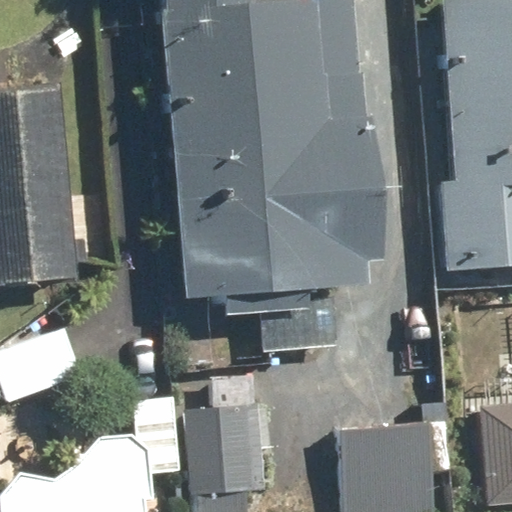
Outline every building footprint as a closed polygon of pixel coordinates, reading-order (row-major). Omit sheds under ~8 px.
[(154,0),(155,10),(146,10),(167,299),(317,288),(351,286),(349,259),(358,259),(339,0),(291,0),(241,4),(241,0),(154,0)] [(511,0),(429,0),(442,178),(427,178),(434,271),(511,265),(511,0)] [(0,284),(62,279),(45,86),(0,89),(0,284)] [(47,330),(0,350),(0,401),(66,372),(47,330)] [(511,400),(461,405),(469,502),(511,498),(511,400)] [(243,404),(165,407),(169,495),(181,494),(181,511),(225,511),(225,491),(247,490),(243,404)] [(428,511),(422,421),(321,428),(326,511),(428,511)] [(4,475),(0,479),(0,511),(148,511),(148,502),(137,502),(134,450),(109,430),(85,431),(66,457),(39,478),(4,475)]
